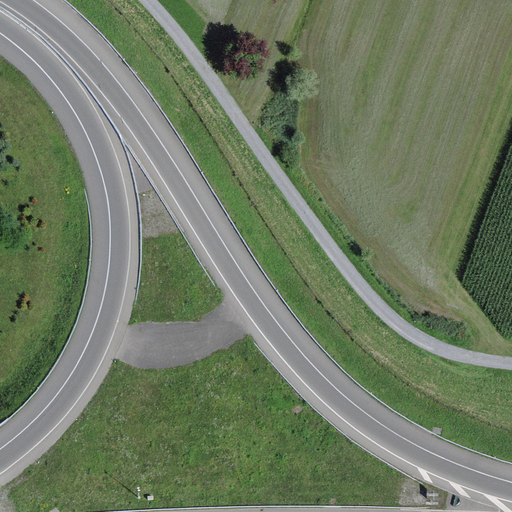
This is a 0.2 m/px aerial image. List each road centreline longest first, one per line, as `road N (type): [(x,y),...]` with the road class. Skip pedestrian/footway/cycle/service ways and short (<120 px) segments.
road 1 (motorway): [(511,487),(428,456),(340,397),(260,303),(125,94),(82,44),(27,0)]
road 2 (track): [(511,365),(457,355),(378,300),(152,0)]
road 3 (motorway): [(0,20),(48,59),(85,107),(111,166),(121,224),(115,296),(84,373),(0,459)]
